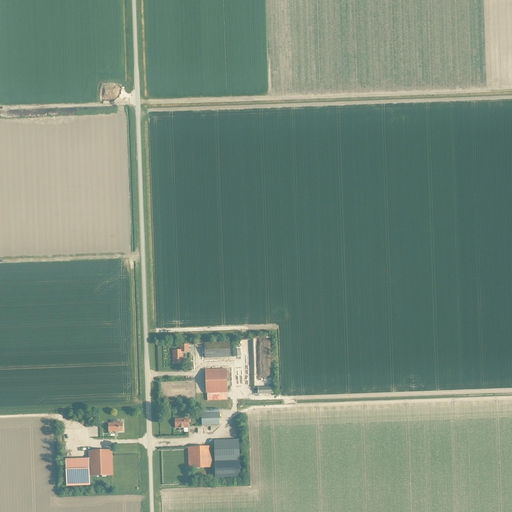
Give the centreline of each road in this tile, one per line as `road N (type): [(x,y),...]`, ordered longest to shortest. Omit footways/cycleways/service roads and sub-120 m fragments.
road 1 (unclassified): [(151,511),(133,0)]
road 2 (unknown): [(136,103),(0,108)]
